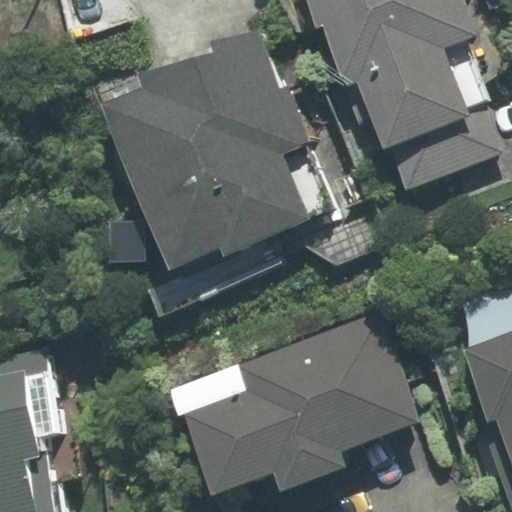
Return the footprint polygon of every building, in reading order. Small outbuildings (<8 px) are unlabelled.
[(422,183),(511,143),(511,127),(496,91),(506,87),(481,30),(497,22),(487,0),(331,0),(339,16),(327,20),(371,119),(390,110),(422,183)] [(199,275),(342,210),(314,148),(330,140),(303,82),(295,85),(264,18),(225,36),(228,42),(115,93),(199,275)] [(443,417),(398,306),(261,359),(270,383),(219,404),(253,488),(307,467),(315,486),(382,459),(375,443),(443,417)] [(488,409),(511,466),(511,332),(488,343),(511,399),(488,409)] [(72,415),(58,345),(0,357),(0,511),(78,511),(73,486),(98,482),(85,412),(72,415)]
